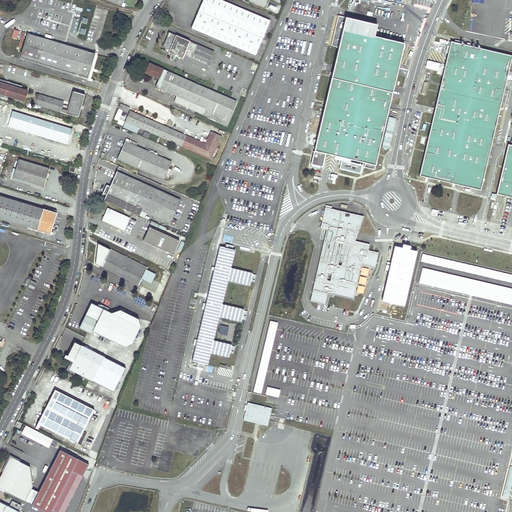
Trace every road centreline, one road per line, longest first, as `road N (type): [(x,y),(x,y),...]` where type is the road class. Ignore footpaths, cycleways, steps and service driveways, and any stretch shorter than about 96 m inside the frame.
road 1 (unclassified): [(0,431),(60,312),(88,155),(122,56),(153,0)]
road 2 (unclassified): [(86,511),(96,485),(109,477),(171,489),(185,483),(230,436),(238,405)]
